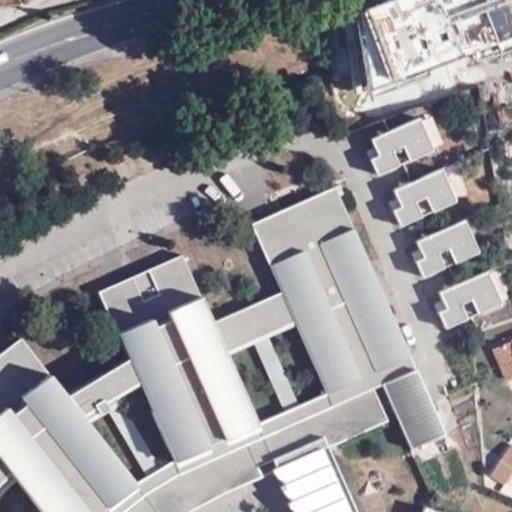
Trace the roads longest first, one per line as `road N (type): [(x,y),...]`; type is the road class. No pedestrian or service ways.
road 1 (unknown): [(0,282),(185,184),(277,149),(316,148),(350,158),(371,181),(448,359)]
road 2 (secondary): [(178,0),(0,64)]
